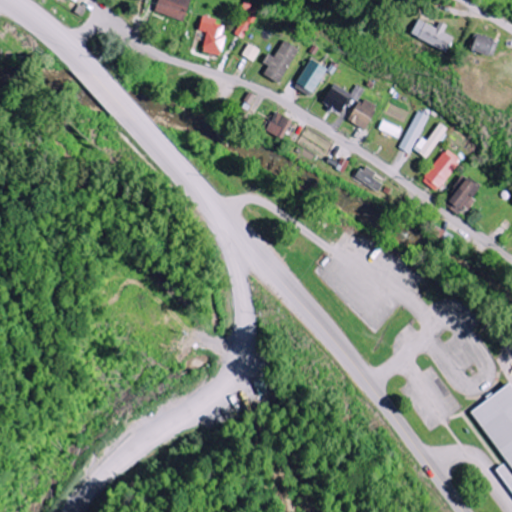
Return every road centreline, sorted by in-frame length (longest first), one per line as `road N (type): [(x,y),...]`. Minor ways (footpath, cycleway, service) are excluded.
road 1 (tertiary): [(4,0),(97,80),(355,366),(461,511)]
road 2 (residential): [(67,49),(109,27),(166,58),(272,96),(511,261)]
road 3 (residential): [(223,219),(213,360),(186,388),(75,462),(35,511)]
